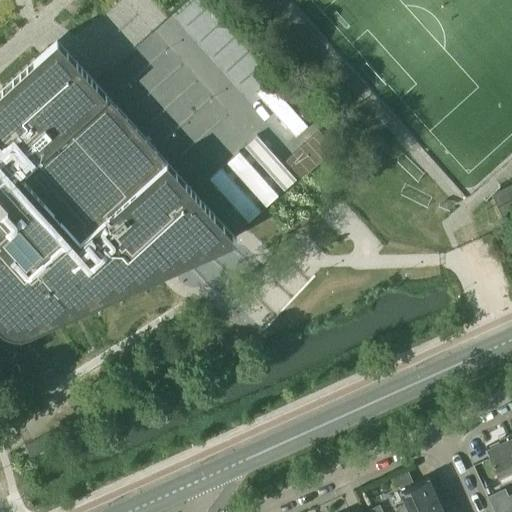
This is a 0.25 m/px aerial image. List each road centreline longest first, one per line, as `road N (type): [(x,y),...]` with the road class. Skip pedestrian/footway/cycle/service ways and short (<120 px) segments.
road 1 (tertiary): [(129,511),(511,338)]
road 2 (residential): [(258,511),(437,430)]
